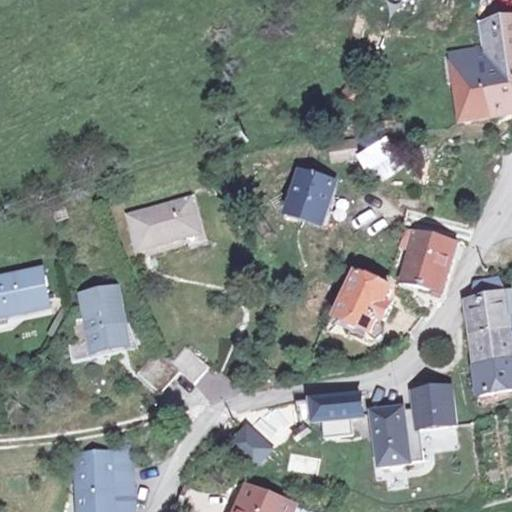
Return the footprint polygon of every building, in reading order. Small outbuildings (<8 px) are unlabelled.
[(511,13),(480,20),(482,42),(479,42),(476,43),(476,46),(478,50),(449,55),(452,78),(445,79),(446,88),(453,88),(458,125),(511,114),(511,13)] [(360,75),(342,95),(357,111),(374,90),(360,75)] [(359,143),(334,147),(336,160),(361,155),(359,143)] [(387,146),(366,158),(371,167),(393,155),(387,146)] [(337,184),(340,175),(296,161),(279,211),(336,229),(350,189),(337,184)] [(197,200),(133,216),(143,251),(190,239),(189,234),(205,230),(197,200)] [(458,246),(420,233),(405,281),(441,294),(458,246)] [(43,274),(0,283),(0,318),(50,308),(43,274)] [(392,289),(361,276),(335,333),(366,347),(379,318),(388,323),(393,311),(384,307),(392,289)] [(89,316),(73,319),(77,341),(69,342),(72,360),(139,348),(130,324),(125,325),(118,290),(86,296),(89,316)] [(511,295),(469,302),(472,336),(511,328),(511,326),(510,317),(511,316),(511,295)] [(511,328),(472,336),(478,367),(511,358),(511,328)] [(190,351),(175,367),(181,372),(194,385),(209,367),(190,351)] [(175,367),(158,353),(141,373),(162,393),(181,372),(175,367)] [(511,358),(478,367),(483,398),(511,392),(511,358)] [(451,387),(417,390),(417,405),(375,414),(383,471),(420,462),(420,448),(459,441),(451,387)] [(357,394),(314,400),(314,417),(310,418),(310,426),(360,417),(357,394)] [(259,466),(274,447),(246,424),(230,442),(259,466)] [(306,430),(293,438),(297,444),(309,435),(306,430)] [(115,449),(75,453),(82,511),(124,511),(122,485),(136,484),(131,444),(115,445),(115,449)] [(136,511),(139,510),(136,484),(122,485),(124,511),(136,511)] [(288,511),(291,502),(251,486),(246,500),(241,511),(288,511)]
